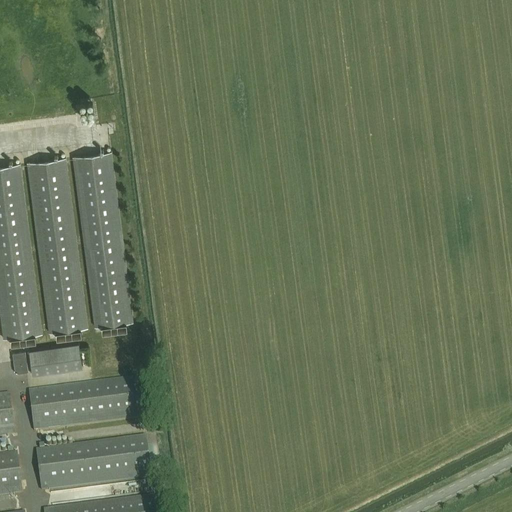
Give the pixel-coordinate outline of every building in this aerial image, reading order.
[(134,322),(112,152),(72,157),(94,327),(102,326),(103,333),(128,329),(127,323),(134,322)] [(88,328),(66,157),(27,162),(49,333),(57,332),(57,338),(82,335),(81,328),(88,328)] [(43,333),(21,163),(0,165),(0,312),(3,338),(11,337),(12,344),(36,341),(36,334),(43,333)] [(83,368),(79,343),(30,351),(33,375),(83,368)] [(12,353),(15,373),(29,371),(26,351),(12,353)] [(138,376),(30,390),(35,430),(143,416),(142,406),(148,405),(146,386),(139,386),(138,376)] [(0,434),(15,433),(10,393),(0,394),(0,434)] [(145,435),(38,450),(43,490),(151,475),(149,465),(156,464),(153,445),(147,445),(145,435)] [(0,494),(23,492),(18,452),(0,454),(0,494)] [(154,495),(46,509),(46,511),(161,511),(161,504),(155,505),(154,495)]
